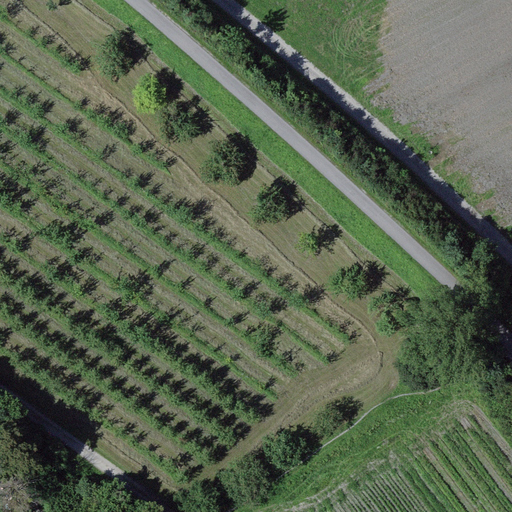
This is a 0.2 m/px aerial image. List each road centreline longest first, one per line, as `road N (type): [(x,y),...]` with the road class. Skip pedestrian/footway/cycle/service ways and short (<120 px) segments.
road 1 (track): [(232,0),(511,253)]
road 2 (track): [(0,389),(161,511)]
